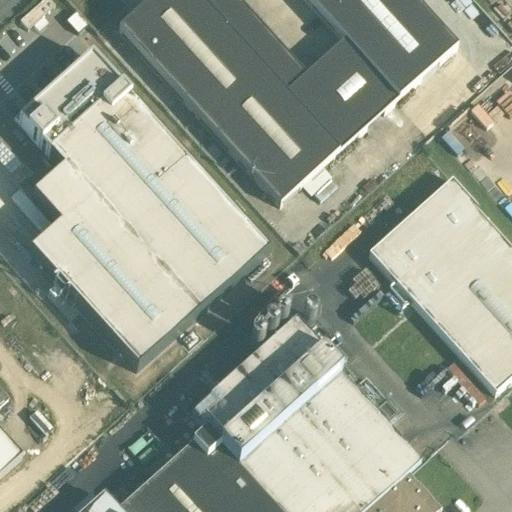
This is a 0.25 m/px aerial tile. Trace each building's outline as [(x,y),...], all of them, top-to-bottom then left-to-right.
[(284,101),(192,0),(157,0),(118,36),(279,214),(338,160),(284,101)] [(305,82),(230,0),(192,0),(284,101),(305,82)] [(284,101),(338,160),(457,53),(408,0),(301,0),(344,47),(284,101)] [(54,11),(45,1),(19,25),(27,34),(54,11)] [(56,234),(28,259),(136,379),(270,260),(93,64),(17,132),(59,179),(30,205),(56,234)] [(511,253),(451,186),(368,262),(494,401),(511,384),(511,253)] [(314,330),(315,327),(314,325),(312,322),(310,321),(308,320),(305,321),(303,322),(301,325),(301,327),(301,330),(303,332),(305,334),(308,334),(310,334),(313,332),(314,330)] [(286,330),(286,327),(286,325),(284,323),(282,322),(280,321),(278,322),(276,323),(275,325),(274,328),(275,330),(276,332),(278,333),(280,333),(283,333),(284,332),(286,330)] [(305,341),(294,329),(191,422),(205,438),(272,511),(371,511),(408,479),(420,468),(385,429),(335,374),(305,341)] [(275,340),(276,337),(275,335),(274,332),(271,331),(269,330),(266,331),(264,332),(262,335),(262,337),(262,340),(264,342),(266,344),(269,344),(272,344),(274,342),(275,340)] [(345,365),(315,332),(305,341),(335,374),(345,365)] [(262,352),(263,349),(262,347),(260,344),(258,343),(255,342),(253,343),(250,345),(249,347),(248,350),(249,352),(251,355),(253,356),(256,356),(258,356),(261,354),(262,352)] [(365,384),(353,394),(385,429),(396,419),(365,384)] [(272,511),(205,438),(123,511),(272,511)] [(0,482),(21,463),(0,439),(0,482)] [(438,511),(408,479),(371,511),(438,511)] [(91,497),(74,511),(92,511),(99,506),(91,497)]
